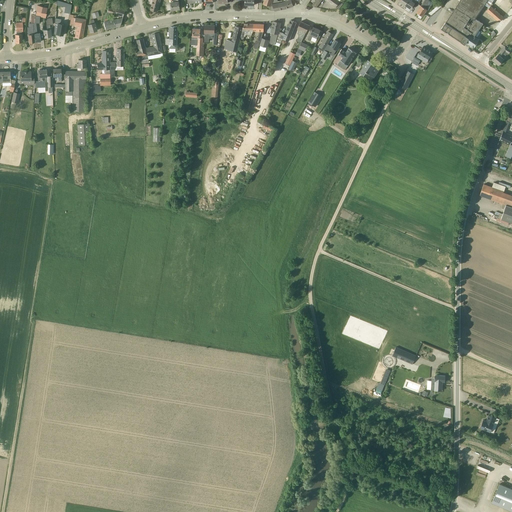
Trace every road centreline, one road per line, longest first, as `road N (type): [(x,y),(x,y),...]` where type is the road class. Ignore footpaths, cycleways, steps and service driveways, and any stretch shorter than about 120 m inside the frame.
road 1 (track): [(398,54),(401,70),(311,275),(313,322),(347,456),(334,511)]
road 2 (tertiary): [(452,511),(460,236),(511,90)]
road 3 (track): [(2,511),(33,320)]
road 4 (unclassified): [(297,15),(142,26)]
road 5 (track): [(458,307),(318,249)]
road 6 (unclassified): [(417,26),(390,55),(344,26),(297,15)]
road 7 (residential): [(6,58),(142,26)]
